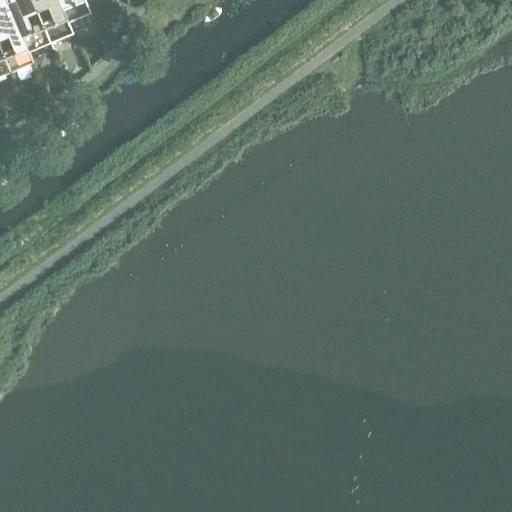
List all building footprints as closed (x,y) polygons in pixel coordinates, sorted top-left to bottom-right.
[(33,57),(29,48),(27,48),(8,0),(0,0),(0,43),(9,67),(33,57)] [(8,0),(27,48),(29,48),(28,46),(50,37),(34,0),(8,0)] [(72,28),(68,16),(66,17),(59,0),(34,0),(50,37),(72,28)] [(86,0),(59,0),(66,17),(68,16),(90,7),(86,0)] [(0,70),(9,67),(0,43),(0,70)]
